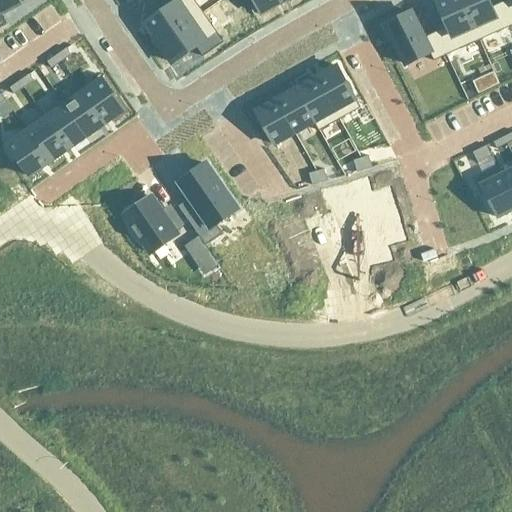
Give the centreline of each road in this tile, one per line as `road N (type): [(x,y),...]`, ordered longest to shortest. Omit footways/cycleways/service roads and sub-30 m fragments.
road 1 (residential): [(33,205),(158,302),(246,331),(298,337),(385,325),(511,264)]
road 2 (residential): [(352,0),(166,112)]
road 3 (residential): [(166,112),(33,205)]
road 4 (residential): [(166,112),(91,0)]
